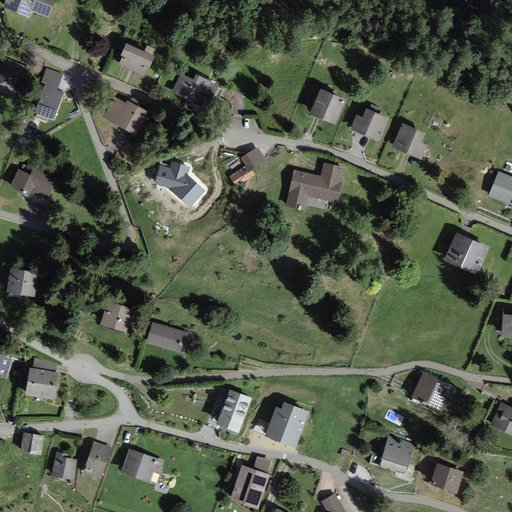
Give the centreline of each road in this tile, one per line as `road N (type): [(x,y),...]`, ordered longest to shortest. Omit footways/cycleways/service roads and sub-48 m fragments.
road 1 (residential): [(0,214),(130,247),(77,76),(102,78),(231,132),(342,155),(511,228)]
road 2 (residential): [(511,382),(419,364),(174,380),(81,372)]
road 3 (residential): [(458,511),(124,412)]
road 4 (residential): [(124,412),(112,421),(0,430)]
